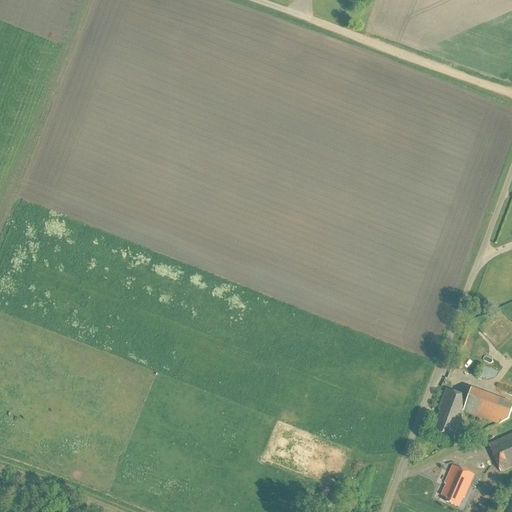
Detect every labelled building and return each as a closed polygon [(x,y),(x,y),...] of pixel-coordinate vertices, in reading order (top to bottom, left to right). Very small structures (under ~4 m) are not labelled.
[(497,380),(500,371),(482,365),(479,374),(497,380)] [(478,382),(479,377),(468,373),(466,378),(478,382)] [(434,423),(431,430),(453,439),(463,412),(498,426),(509,420),(511,411),(511,407),(471,391),(468,398),(446,389),(438,411),(440,411),(435,423),(434,423)] [(501,473),(511,467),(511,433),(488,445),(501,473)] [(441,496),(447,499),(446,503),(458,508),(463,498),(464,499),(470,485),(476,488),(480,478),(453,466),(445,485),(446,485),(441,496)] [(335,490),(329,504),(336,507),(342,493),(335,490)] [(359,511),(364,501),(349,495),(344,507),(357,511),(359,511)]
